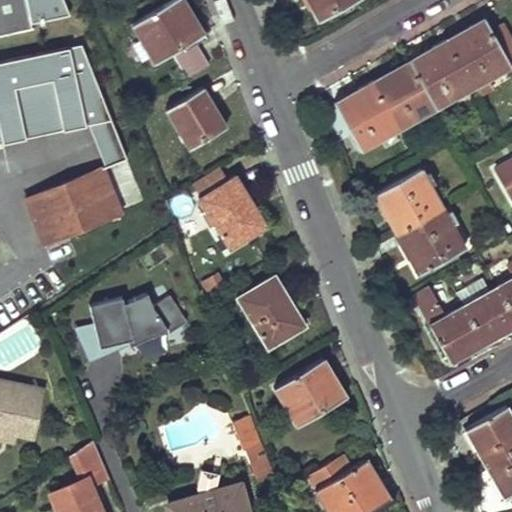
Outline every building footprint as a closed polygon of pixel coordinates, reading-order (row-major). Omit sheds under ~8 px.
[(0,29),(71,13),(65,0),(0,0),(0,140),(86,121),(106,165),(127,158),(83,42),(0,59),(0,29)] [(183,0),(166,0),(129,22),(151,60),(202,31),(192,14),(183,0)] [(306,0),(317,19),(352,0),(306,0)] [(508,59),(483,16),(468,25),(476,40),(468,45),(461,33),(448,41),(471,81),(473,85),(487,77),(485,72),(508,59)] [(476,40),(468,25),(445,37),(448,41),(461,33),(468,45),(476,40)] [(448,41),(445,37),(430,45),(440,61),(431,66),(424,55),(411,63),(433,102),(435,106),(451,98),(448,93),(471,81),(448,41)] [(174,51),(183,75),(209,65),(199,41),(174,51)] [(440,61),(430,45),(409,57),(411,63),(424,55),(431,66),(440,61)] [(411,63),(409,57),(394,66),(402,82),(393,87),(388,75),(374,83),(397,123),(399,127),(412,118),(411,115),(433,102),(411,63)] [(510,64),(508,59),(485,72),(487,77),(510,64)] [(402,82),(394,66),(387,71),(372,79),(374,83),(388,75),(393,87),(402,82)] [(374,83),(372,79),(356,88),(365,104),(355,109),(348,97),(335,105),(360,148),(376,140),(374,135),(397,123),(374,83)] [(473,85),(471,81),(448,93),(451,98),(473,85)] [(200,86),(161,109),(185,148),(223,126),(212,108),(200,86)] [(365,104),(356,88),(332,100),(335,105),(348,97),(355,109),(365,104)] [(435,106),(433,102),(411,115),(412,118),(435,106)] [(399,127),(397,123),(374,135),(376,140),(399,127)] [(511,156),(494,166),(511,198),(511,156)] [(443,205),(422,166),(373,191),(387,215),(390,214),(399,229),(443,205)] [(120,212),(102,168),(25,199),(29,209),(35,212),(42,229),(39,234),(43,243),(120,212)] [(252,201),(235,175),(199,197),(229,248),(264,226),(250,203),(252,201)] [(465,244),(443,205),(399,229),(395,233),(409,256),(413,253),(421,268),(465,244)] [(399,229),(390,214),(387,215),(395,233),(399,229)] [(421,268),(413,253),(409,256),(417,270),(421,268)] [(511,263),(507,266),(511,276),(495,285),(511,314),(511,263)] [(289,299),(274,273),(237,295),(268,346),(303,324),(288,300),(289,299)] [(86,357),(185,323),(174,291),(153,298),(148,285),(89,305),(94,320),(76,326),(86,357)] [(511,317),(511,314),(495,285),(462,303),(480,335),(483,342),(502,332),(499,326),(511,317)] [(480,335),(462,303),(427,322),(450,362),(467,351),(463,344),(480,335)] [(511,326),(511,317),(499,326),(502,332),(511,326)] [(483,342),(480,335),(463,344),(467,351),(483,342)] [(333,372),(324,357),(275,387),(297,424),(342,396),(334,383),(326,388),(321,380),(333,372)] [(346,394),(333,372),(321,380),(326,388),(334,383),(342,396),(346,394)] [(35,436),(44,388),(0,379),(0,429),(2,430),(3,422),(15,424),(14,432),(35,436)] [(511,445),(511,415),(505,404),(464,427),(477,449),(482,446),(489,458),(511,445)] [(257,475),(271,469),(249,414),(235,420),(257,475)] [(2,430),(0,438),(12,440),(14,432),(15,424),(3,422),(2,430)] [(102,511),(90,483),(108,476),(92,438),(70,453),(80,476),(49,490),(58,511),(102,511)] [(511,494),(511,445),(489,458),(483,462),(497,484),(502,481),(510,493),(511,493),(511,494)] [(489,458),(482,446),(477,449),(483,462),(489,458)] [(352,467),(344,453),(306,474),(329,511),(366,511),(390,497),(376,473),(368,478),(359,463),(352,467)] [(376,473),(367,459),(359,463),(368,478),(376,473)] [(497,484),(505,496),(510,493),(502,481),(497,484)] [(245,503),(241,484),(168,504),(170,511),(241,511),(240,503),(245,503)]
